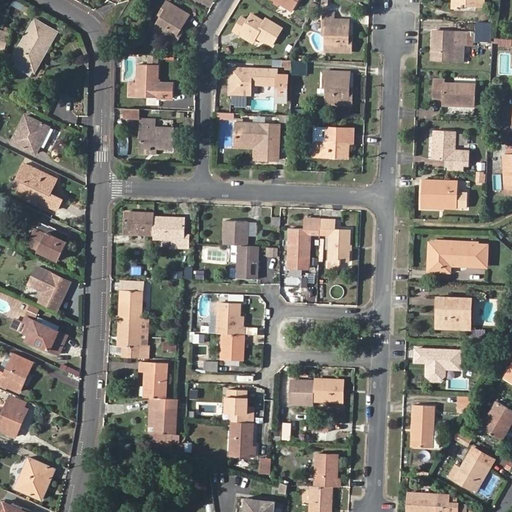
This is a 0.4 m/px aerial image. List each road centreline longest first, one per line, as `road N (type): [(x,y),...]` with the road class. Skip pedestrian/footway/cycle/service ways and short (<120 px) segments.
road 1 (residential): [(75,511),(94,406),(101,184)]
road 2 (residential): [(384,313),(274,311),(272,351),(382,355)]
road 3 (residential): [(101,184),(99,37),(89,22),(47,0)]
road 4 (residential): [(230,0),(211,31),(203,188)]
road 5 (residential): [(203,188),(390,196)]
road 6 (residential): [(390,196),(401,20)]
road 7 (residential): [(373,511),(382,355)]
